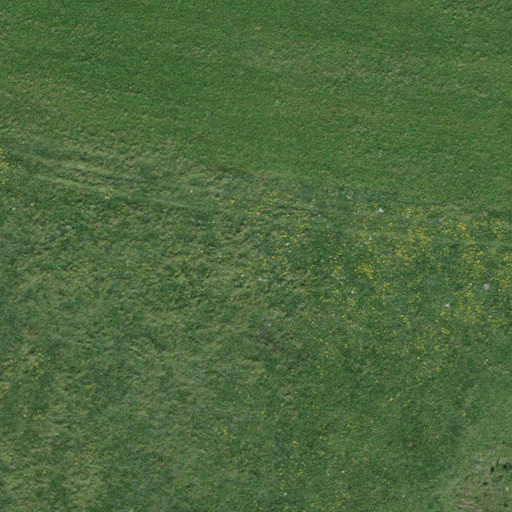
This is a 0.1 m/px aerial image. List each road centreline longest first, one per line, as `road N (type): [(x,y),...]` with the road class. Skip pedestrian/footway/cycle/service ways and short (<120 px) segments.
road 1 (motorway): [(193,511),(234,0)]
road 2 (motorway): [(68,0),(48,511)]
